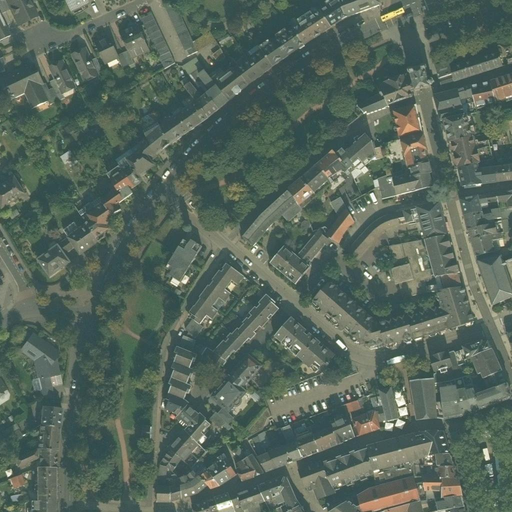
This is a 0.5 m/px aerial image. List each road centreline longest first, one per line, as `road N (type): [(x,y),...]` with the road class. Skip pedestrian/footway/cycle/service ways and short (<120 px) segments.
road 1 (residential): [(511,322),(369,360),(326,333),(219,237)]
road 2 (secondary): [(401,15),(266,93),(164,189)]
road 3 (secondary): [(91,321),(73,408),(69,511)]
road 4 (secondary): [(164,189),(119,257),(91,321)]
